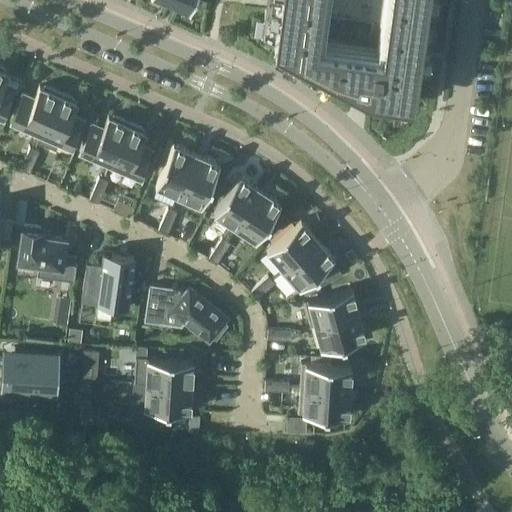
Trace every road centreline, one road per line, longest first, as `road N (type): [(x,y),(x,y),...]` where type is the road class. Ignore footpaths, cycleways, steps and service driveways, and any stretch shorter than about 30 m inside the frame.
road 1 (unclassified): [(7,0),(269,119),(370,194)]
road 2 (residential): [(0,178),(182,258),(233,294),(250,323),(247,421)]
road 3 (unclassified): [(370,194),(358,164),(272,95),(62,0)]
road 4 (unclassified): [(500,451),(388,216)]
road 5 (unclassified): [(388,216),(452,153),(472,0)]
